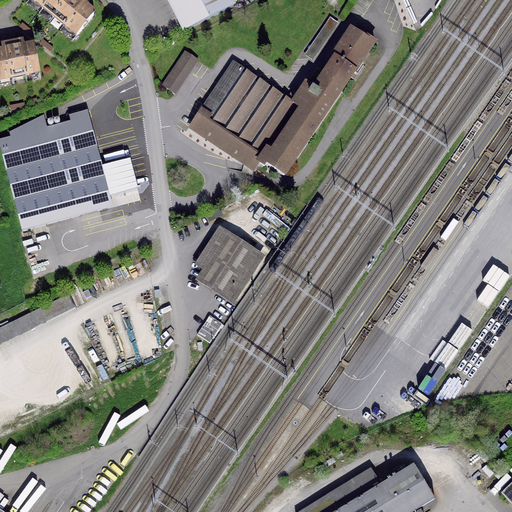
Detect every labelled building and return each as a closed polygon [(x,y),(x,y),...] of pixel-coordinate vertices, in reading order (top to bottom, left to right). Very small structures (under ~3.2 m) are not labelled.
[(31,0),(76,36),(94,14),(75,0),(31,0)] [(229,0),(167,0),(184,32),(233,7),(229,0)] [(311,62),(337,24),(328,18),(302,56),(311,62)] [(265,165),(283,177),(374,43),(358,33),(357,34),(351,30),(332,59),(334,60),(314,90),(305,85),(299,93),(293,89),(286,100),(233,64),(189,129),(253,171),(258,164),(263,168),(265,165)] [(0,81),(38,74),(33,46),(0,52),(0,81)] [(162,86),(174,94),(196,61),(184,53),(162,86)] [(0,152),(21,232),(106,209),(82,119),(0,141),(0,152)] [(199,281),(227,299),(254,257),(222,237),(202,269),(206,271),(199,281)] [(0,342),(73,307),(67,295),(0,328),(0,342)] [(208,344),(221,324),(210,317),(197,337),(208,344)] [(413,511),(434,500),(413,465),(380,485),(370,469),(299,511),(413,511)] [(511,482),(502,492),(511,502),(511,482)]
